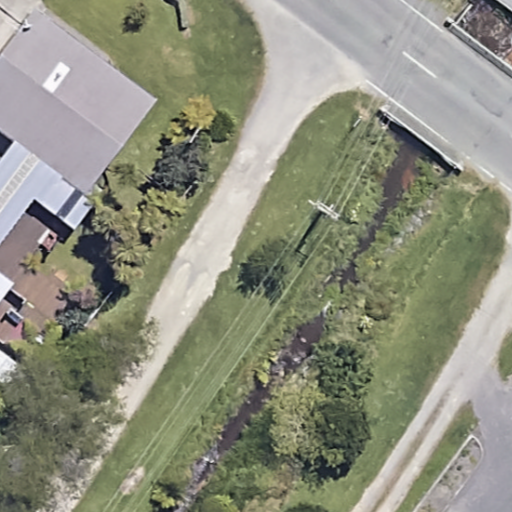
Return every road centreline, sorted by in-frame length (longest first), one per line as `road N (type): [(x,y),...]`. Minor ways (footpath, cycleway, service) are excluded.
road 1 (residential): [(331,1),(244,185),(43,511)]
road 2 (tertiary): [(511,137),(331,1)]
road 3 (unknown): [(511,326),(388,511)]
